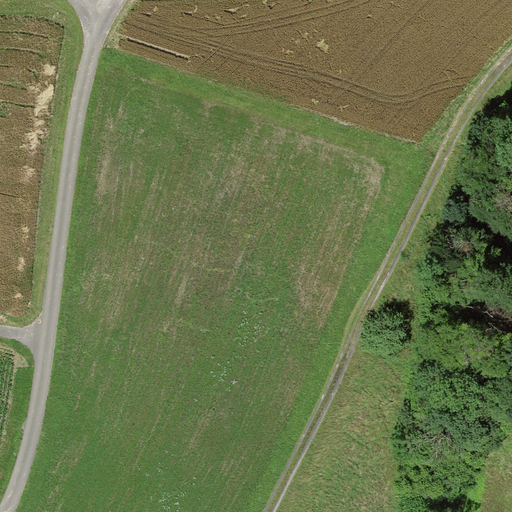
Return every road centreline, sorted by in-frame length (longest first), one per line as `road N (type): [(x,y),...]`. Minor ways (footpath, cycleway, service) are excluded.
road 1 (track): [(268,511),(355,321),(472,97),(511,53)]
road 2 (unclassified): [(101,14),(38,415),(10,511)]
